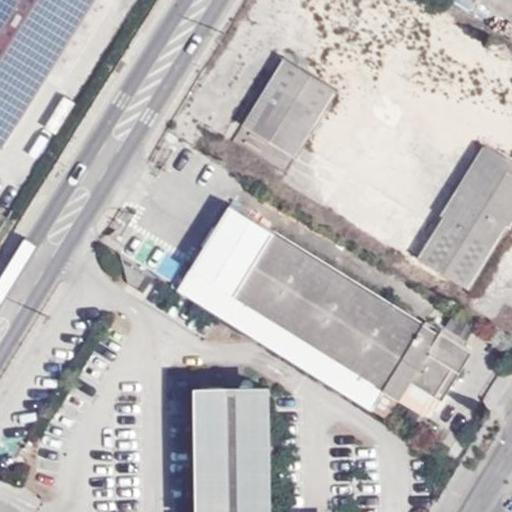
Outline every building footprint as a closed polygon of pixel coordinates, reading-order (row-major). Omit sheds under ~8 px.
[(98,0),(0,0),(0,142),(7,147),(98,0)] [(347,85),(290,51),(250,115),(306,151),(347,85)] [(511,163),(486,149),(420,253),(470,286),(511,220),(511,163)] [(178,288),(371,408),(385,389),(424,413),(441,390),(450,394),(479,346),(431,316),(427,324),(234,201),(178,288)] [(269,511),(269,383),(260,383),(255,376),(245,377),(240,384),(200,385),(201,511),(269,511)]
